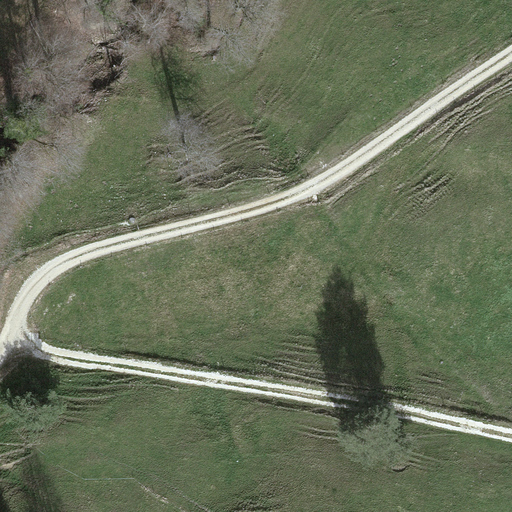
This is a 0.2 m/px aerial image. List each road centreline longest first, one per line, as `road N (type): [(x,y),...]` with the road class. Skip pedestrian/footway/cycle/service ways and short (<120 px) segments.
road 1 (track): [(511,50),(307,187),(63,261),(33,285),(10,329)]
road 2 (track): [(10,329),(62,355),(511,434)]
